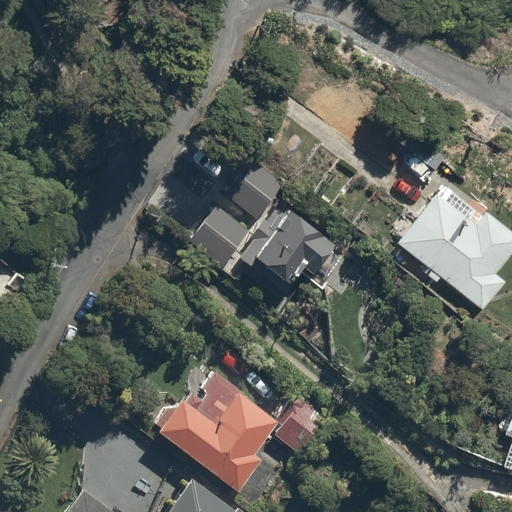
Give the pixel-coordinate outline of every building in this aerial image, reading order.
[(97,0),(59,0),(57,22),(95,26),(97,0)] [(177,151),(138,207),(215,260),(274,174),(242,152),(222,181),(177,151)] [(511,251),(511,235),(434,175),(384,239),(470,305),(511,251)] [(348,243),(280,197),(245,250),(276,271),(284,260),(320,285),(348,243)] [(168,390),(144,424),(230,486),(255,451),(251,448),(266,428),(274,416),(213,371),(188,405),(168,390)] [(511,380),(495,427),(506,431),(494,463),(511,468),(511,380)] [(78,481),(121,511),(138,511),(172,464),(55,382),(36,409),(81,441),(78,481)] [(274,416),(266,428),(292,447),(322,405),(296,386),(274,416)] [(243,511),(186,468),(151,511),(243,511)] [(466,511),(438,473),(421,486),(440,511),(466,511)] [(116,511),(76,482),(53,511),(116,511)]
